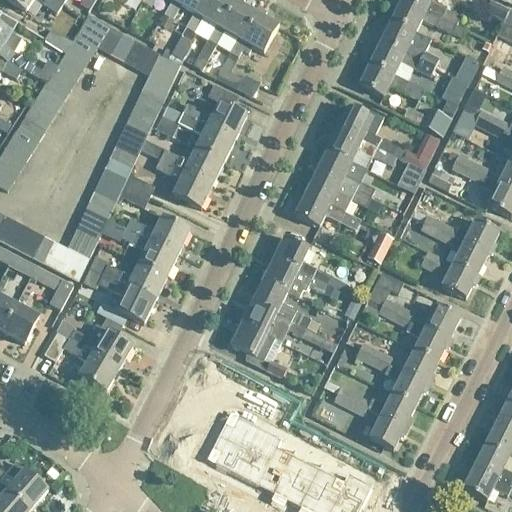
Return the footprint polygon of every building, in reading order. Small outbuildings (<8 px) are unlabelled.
[(60,9),(47,0),(0,0),(23,15),(31,3),(54,18),(60,9)] [(47,0),(60,9),(65,0),(47,0)] [(141,0),(140,4),(149,9),(153,0),(165,0),(171,3),(175,5),(177,0),(141,0)] [(177,0),(175,5),(171,3),(162,17),(171,22),(179,8),(192,15),(196,18),(206,0),(177,0)] [(206,0),(196,18),(192,15),(184,30),(193,35),(202,21),(215,28),(218,30),(235,0),(233,0),(232,3),(227,0),(206,0)] [(215,28),(206,43),(191,68),(201,74),(215,48),(223,33),(236,41),(240,43),(257,12),(256,11),(254,15),(241,8),(244,4),(236,0),(235,0),(218,30),(215,28)] [(401,0),(401,2),(455,29),(460,20),(445,13),(446,11),(430,3),(431,0),(401,0)] [(401,2),(391,23),(415,35),(421,23),(451,37),(455,29),(401,2)] [(490,3),(484,14),(503,23),(509,12),(490,3)] [(220,69),(214,81),(236,92),(242,80),(229,74),(236,60),(241,51),(248,54),(251,49),(262,56),(278,29),(263,20),(265,17),(257,12),(255,16),(240,43),(236,41),(228,55),(220,69)] [(86,19),(70,45),(63,56),(60,59),(80,72),(94,50),(94,51),(105,29),(86,19)] [(391,23),(380,45),(404,57),(433,72),(438,62),(424,55),(430,43),(415,35),(391,23)] [(511,29),(502,24),(496,38),(498,39),(500,40),(500,41),(511,46),(511,29)] [(0,29),(0,61),(21,73),(27,63),(13,55),(21,42),(0,29)] [(105,29),(94,51),(106,57),(117,36),(105,29)] [(50,33),(46,40),(43,44),(63,56),(70,45),(50,33)] [(131,43),(117,36),(106,57),(120,64),(131,43)] [(511,46),(500,41),(495,51),(511,60),(511,46)] [(144,50),(131,43),(120,64),(133,72),(144,50)] [(404,57),(380,45),(369,66),(393,78),(406,84),(412,72),(429,80),(433,72),(404,57)] [(144,50),(133,72),(146,79),(156,58),(156,57),(144,50)] [(156,58),(146,79),(139,93),(162,104),(179,69),(156,58)] [(60,59),(57,65),(54,70),(74,82),(80,72),(60,59)] [(21,73),(0,61),(0,72),(16,82),(21,73)] [(48,80),(48,79),(26,66),(22,73),(44,86),(48,80)] [(388,89),(418,103),(423,93),(406,84),(393,78),(369,66),(358,87),(382,99),(388,89)] [(54,70),(48,79),(48,80),(67,92),(74,82),(54,70)] [(473,77),(459,70),(454,81),(468,88),(473,77)] [(509,90),(511,83),(511,75),(501,70),(494,83),(509,90)] [(178,81),(200,91),(204,82),(182,73),(178,81)] [(48,80),(44,86),(41,91),(61,103),(67,92),(48,80)] [(185,107),(180,117),(234,143),(246,119),(231,111),(237,98),(212,85),(206,98),(217,104),(210,119),(185,107)] [(259,88),(250,102),(272,116),(281,101),(259,88)] [(446,103),(456,109),(461,98),(446,90),(441,101),(446,103)] [(61,103),(41,91),(35,100),(55,113),(61,103)] [(474,120),(478,112),(486,97),(473,91),(462,113),(462,114),(474,120)] [(162,104),(139,93),(134,105),(157,116),(162,104)] [(55,113),(35,100),(28,111),(48,123),(55,113)] [(408,110),(402,121),(440,140),(457,109),(446,103),(439,116),(427,110),(424,118),(408,110)] [(134,105),(123,128),(146,139),(157,116),(134,105)] [(180,117),(166,109),(161,119),(200,139),(194,152),(222,166),(234,143),(180,117)] [(348,110),(337,132),(395,161),(400,164),(405,154),(374,138),(383,120),(359,109),(357,114),(348,110)] [(28,111),(22,121),(42,134),(48,123),(28,111)] [(486,134),(493,120),(478,112),(474,120),(471,126),(486,134)] [(471,126),(474,120),(462,114),(451,134),(465,141),(471,126)] [(493,120),(486,134),(502,142),(505,135),(509,128),(493,120)] [(42,134),(22,121),(16,131),(36,143),(42,134)] [(123,128),(112,151),(135,162),(146,139),(123,128)] [(16,131),(9,142),(29,154),(36,143),(16,131)] [(337,132),(326,154),(350,166),(351,163),(366,171),(371,160),(391,169),(395,161),(361,144),(337,132)] [(502,142),(494,158),(508,165),(511,166),(511,138),(505,135),(502,142)] [(29,154),(9,142),(3,152),(23,164),(29,154)] [(135,162),(112,151),(107,162),(130,173),(135,162)] [(23,164),(3,152),(0,156),(0,163),(17,174),(23,164)] [(163,153),(158,163),(211,189),(222,166),(194,152),(187,165),(163,153)] [(326,154),(315,175),(369,202),(374,192),(359,184),(345,177),(350,166),(326,154)] [(457,157),(450,172),(465,179),(472,164),(457,157)] [(107,162),(101,174),(125,184),(128,178),(130,173),(107,162)] [(17,174),(0,163),(0,177),(10,184),(17,174)] [(211,189),(158,163),(153,173),(177,185),(171,199),(199,213),(211,189)] [(472,164),(465,179),(479,186),(480,186),(483,180),(487,171),(472,164)] [(424,173),(407,165),(403,174),(419,182),(424,173)] [(511,166),(508,165),(497,187),(511,194),(511,166)] [(453,180),(434,171),(427,184),(446,194),(453,180)] [(125,184),(101,174),(96,185),(119,196),(122,189),(125,184)] [(305,195),(305,197),(343,217),(350,203),(365,210),(378,216),(382,208),(369,202),(315,175),(305,195)] [(10,184),(0,177),(0,191),(4,194),(10,184)] [(128,178),(125,184),(122,189),(147,201),(153,190),(128,178)] [(479,186),(477,189),(491,197),(485,209),(509,221),(511,215),(511,194),(497,187),(483,180),(480,186),(479,186)] [(119,196),(96,185),(91,196),(114,207),(118,200),(119,196)] [(122,189),(119,196),(118,200),(143,211),(147,201),(122,189)] [(423,189),(416,203),(438,213),(445,199),(423,189)] [(114,207),(91,196),(85,208),(109,218),(114,207)] [(305,197),(294,218),(318,230),(324,218),(339,226),(339,225),(355,232),(359,225),(343,217),(305,197)] [(109,218),(85,208),(80,219),(103,230),(106,223),(109,218)] [(80,219),(74,230),(98,241),(101,233),(103,230),(80,219)] [(15,226),(3,220),(0,225),(0,244),(4,247),(15,226)] [(124,231),(176,258),(188,233),(160,220),(153,233),(129,221),(124,231)] [(426,220),(421,227),(418,234),(432,241),(439,227),(426,220)] [(106,223),(103,230),(101,233),(143,253),(136,267),(165,281),(176,258),(124,231),(106,223)] [(494,251),(490,249),(498,235),(474,223),(467,237),(456,231),(454,235),(452,241),(462,246),(486,258),(489,260),(494,251)] [(27,233),(15,226),(4,247),(16,253),(27,233)] [(439,227),(432,241),(447,250),(452,241),(454,235),(439,227)] [(98,241),(74,230),(69,240),(93,251),(98,241)] [(367,260),(380,264),(390,237),(377,232),(367,260)] [(27,233),(16,253),(28,260),(39,239),(27,233)] [(53,247),(39,239),(28,260),(42,267),(53,247)] [(53,247),(42,267),(77,285),(93,251),(69,240),(64,252),(53,247)] [(284,240),(272,263),(325,289),(331,279),(301,264),(308,252),(284,240)] [(462,246),(461,249),(454,246),(450,252),(457,256),(451,268),(475,281),(486,258),(462,246)] [(0,250),(0,264),(22,276),(12,257),(0,250)] [(425,255),(419,268),(434,276),(440,263),(425,255)] [(12,257),(22,276),(27,265),(12,257)] [(94,259),(88,272),(100,278),(154,304),(165,281),(136,267),(131,278),(108,267),(108,265),(94,259)] [(272,263),(262,284),(286,296),(297,302),(302,292),(305,294),(307,289),(322,296),(325,289),(272,263)] [(478,282),(475,281),(451,268),(440,291),(463,302),(470,290),(474,291),(478,282)] [(42,272),(36,283),(55,293),(48,307),(59,313),(72,289),(61,283),(42,272)] [(397,297),(397,296),(402,285),(381,274),(375,286),(397,297)] [(100,278),(96,286),(121,298),(114,312),(127,318),(143,326),(154,304),(100,278)] [(261,284),(251,305),(276,317),(289,323),(304,331),(305,330),(315,335),(319,327),(309,322),(280,307),(286,296),(261,284)] [(325,289),(322,296),(322,297),(335,304),(339,296),(325,289)] [(0,332),(14,308),(0,300),(0,332)] [(381,308),(377,316),(376,316),(391,323),(398,310),(383,303),(381,308)] [(265,338),(273,343),(280,346),(287,333),(300,340),(304,331),(289,323),(276,317),(251,305),(240,327),(265,338)] [(14,308),(0,332),(0,334),(23,346),(37,320),(14,308)] [(409,324),(447,343),(458,320),(435,309),(430,319),(415,312),(412,317),(409,324)] [(406,331),(409,324),(412,317),(398,310),(391,323),(406,331)] [(73,333),(67,342),(117,372),(130,348),(115,339),(121,329),(106,320),(100,331),(94,328),(87,341),(73,333)] [(419,341),(412,354),(435,366),(442,352),(446,354),(450,345),(447,343),(409,324),(406,331),(404,334),(419,341)] [(265,338),(240,327),(230,348),(263,364),(273,343),(265,338)] [(117,372),(67,342),(55,335),(42,358),(54,365),(62,351),(86,365),(78,379),(104,394),(117,372)] [(357,355),(354,360),(369,368),(377,352),(362,345),(357,355)] [(377,352),(369,368),(383,375),(387,368),(391,360),(377,352)] [(424,387),(428,389),(432,380),(429,379),(435,366),(412,354),(401,375),(424,387)] [(265,373),(281,381),(285,371),(269,364),(265,373)] [(396,385),(390,397),(413,409),(420,396),(423,398),(428,389),(424,387),(401,375),(387,368),(383,375),(382,378),(396,385)] [(244,383),(225,421),(367,495),(386,456),(244,383)] [(340,389),(332,404),(347,412),(354,397),(340,389)] [(354,397),(347,412),(361,419),(365,411),(369,404),(354,397)] [(413,409),(390,397),(384,409),(370,401),(369,404),(365,411),(379,419),(402,430),(406,432),(410,424),(407,422),(413,409)] [(511,407),(505,404),(494,426),(511,434),(511,407)] [(402,430),(379,419),(367,441),(391,453),(398,439),(401,441),(406,432),(402,430)] [(511,434),(494,426),(482,448),(506,460),(511,462),(511,434)] [(506,460),(482,448),(471,470),(509,489),(511,483),(511,478),(500,472),(506,460)] [(14,465),(4,477),(0,473),(0,488),(26,511),(31,511),(47,494),(14,465)] [(509,489),(471,470),(460,492),(483,504),(490,492),(504,499),(509,489)] [(26,511),(0,488),(0,511),(26,511)]
